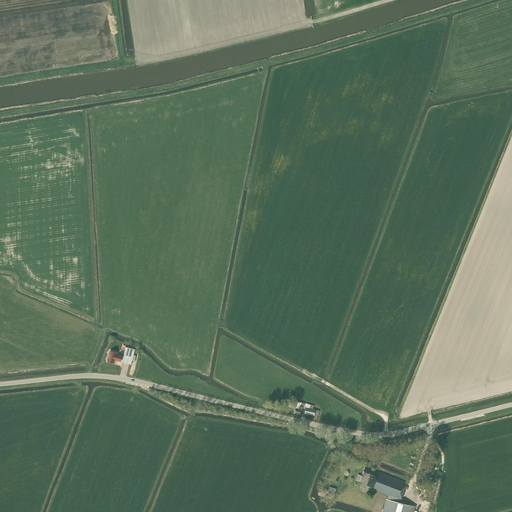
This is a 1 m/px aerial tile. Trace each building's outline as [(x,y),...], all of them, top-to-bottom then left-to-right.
[(132,361),(133,355),(135,349),(126,347),(122,362),(131,364),(132,361)] [(110,351),(107,361),(114,363),(115,360),(120,362),(122,355),(116,354),(117,353),(110,351)] [(295,409),(294,413),(301,415),(302,407),(299,406),(300,406),(300,405),(301,405),(304,406),(305,403),(301,402),(296,402),(296,404),(289,402),(288,407),(295,409)] [(304,413),(318,417),(319,411),(316,410),(313,409),(314,406),(306,403),(305,407),(306,407),(306,408),(304,413)] [(370,477),(367,485),(371,487),(370,488),(384,494),(384,495),(388,496),(387,499),(386,499),(382,511),(413,511),(415,507),(400,503),(401,500),(408,483),(379,472),(379,473),(371,470),(365,468),(362,474),(370,477)] [(336,489),(329,487),(329,490),(326,489),(326,491),(328,492),(327,494),(334,496),(336,489)]
